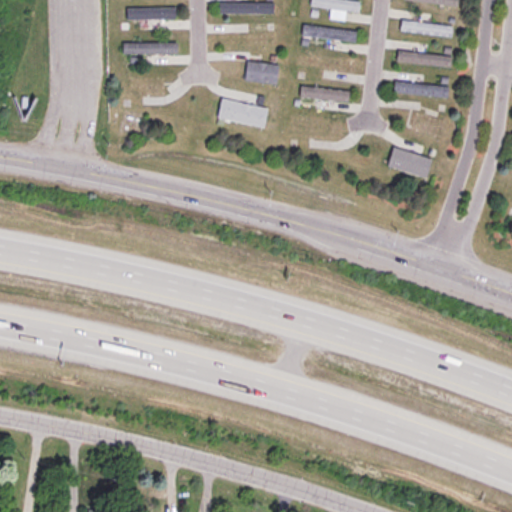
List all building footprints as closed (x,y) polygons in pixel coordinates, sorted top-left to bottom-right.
[(307,0),(307,7),(328,9),(326,20),(341,21),(342,11),(356,13),(357,0),(307,0)] [(215,14),(271,14),(271,2),(215,2),(215,14)] [(172,20),(172,8),(123,8),(123,20),(172,20)] [(397,33),(449,36),(450,25),(397,21),(397,33)] [(300,24),(298,35),(352,43),(354,31),(300,24)] [(220,44),(275,44),(275,32),(220,32),(220,44)] [(120,52),(120,41),(174,41),(174,53),(120,52)] [(447,67),(449,55),(394,51),(393,62),(447,67)] [(349,69),(350,58),(302,53),(300,65),(349,69)] [(273,84),(275,64),(243,61),(241,81),(273,84)] [(127,93),(128,75),(162,76),(161,94),(127,93)] [(445,97),(446,85),(391,81),(390,93),(445,97)] [(345,102),(346,90),(298,85),(296,97),(345,102)] [(221,99),(266,109),(260,132),(216,122),(221,99)] [(408,129),(414,110),(444,120),(439,138),(408,129)] [(390,146),(429,159),(423,180),(384,168),(390,146)]
